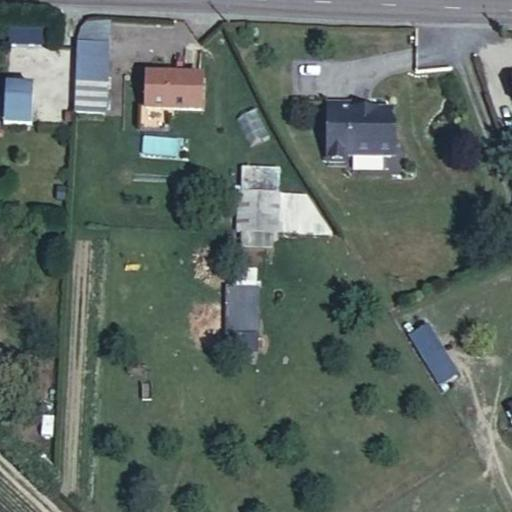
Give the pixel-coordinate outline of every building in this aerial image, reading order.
[(91,129),(93,56),(62,56),(59,127),(91,129)] [(194,125),(194,88),(139,89),(140,124),(194,125)] [(387,169),(389,144),(383,143),(383,126),(350,127),(350,120),(317,119),(315,176),(336,176),(338,172),(381,173),(387,169)] [(279,193),(278,221),(292,222),(293,210),(305,211),(306,194),(279,193)] [(266,255),(267,216),(227,215),(224,253),(266,255)] [(257,286),(225,285),(222,350),(254,351),(257,286)] [(408,331),(419,360),(440,351),(429,323),(408,331)] [(511,443),(511,415),(502,420),(511,443)]
